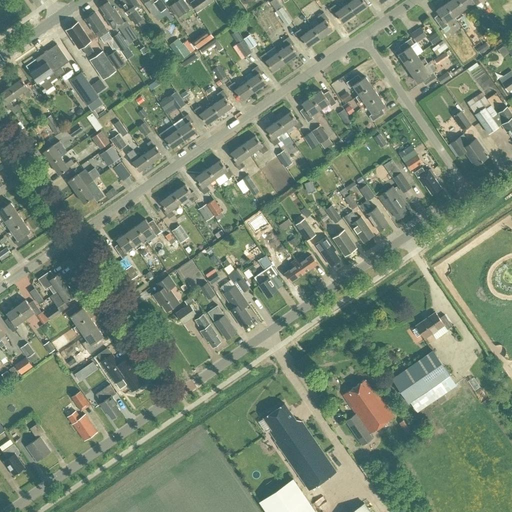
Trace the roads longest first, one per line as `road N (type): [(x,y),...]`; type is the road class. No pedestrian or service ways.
road 1 (residential): [(73,237),(362,36)]
road 2 (unclassified): [(180,392),(469,192)]
road 3 (unclassified): [(7,511),(180,392)]
road 4 (residential): [(469,192),(362,36)]
road 5 (residential): [(180,392),(73,237)]
road 6 (residential): [(73,237),(0,130)]
